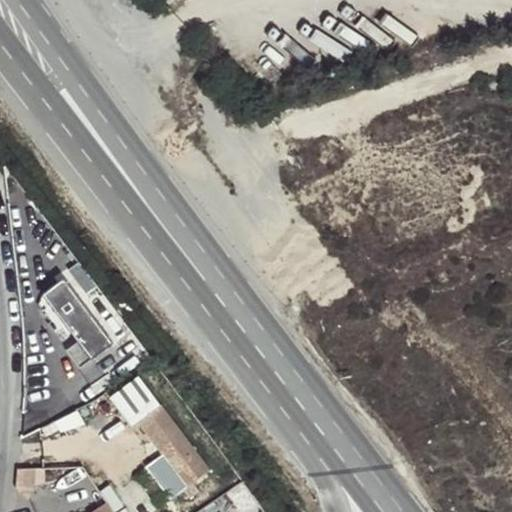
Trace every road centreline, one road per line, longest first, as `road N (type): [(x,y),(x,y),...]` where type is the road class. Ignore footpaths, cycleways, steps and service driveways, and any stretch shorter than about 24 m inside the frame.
road 1 (primary): [(410,511),(162,194),(27,0)]
road 2 (primary): [(32,88),(302,425)]
road 3 (unknown): [(0,450),(148,447)]
